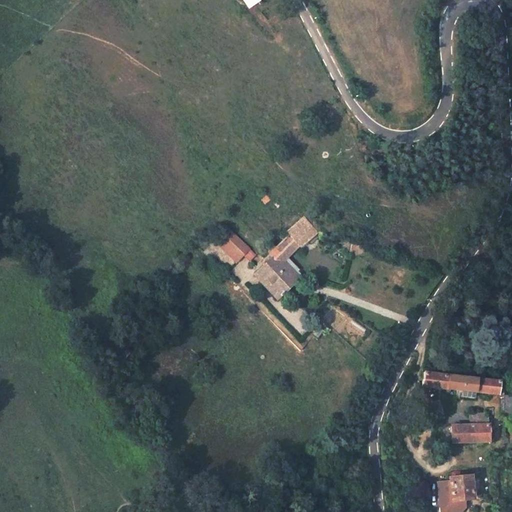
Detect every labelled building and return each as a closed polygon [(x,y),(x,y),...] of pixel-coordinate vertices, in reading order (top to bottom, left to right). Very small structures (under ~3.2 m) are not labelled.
[(240,0),(246,10),(258,2),(256,0),(240,0)] [(276,250),(285,260),(298,247),(300,249),(317,234),(302,218),(285,234),(289,238),(276,250)] [(230,227),(214,244),(236,266),(244,256),(252,249),(230,227)] [(244,256),(250,262),(258,255),(252,249),(244,256)] [(256,277),(276,300),(296,282),(276,260),(256,277)] [(467,393),(496,396),(498,379),(422,373),(420,388),(450,392),(449,402),(454,402),(454,392),(461,393),(461,398),(466,399),(467,393)] [(437,401),(422,405),(427,419),(441,415),(437,401)] [(485,414),(469,415),(470,427),(485,427),(485,414)] [(452,428),(453,443),(471,442),(472,447),(477,447),(477,442),(492,442),(500,436),(499,426),(485,427),(470,427),(452,428)] [(470,476),(449,477),(451,501),(472,500),(470,476)]
